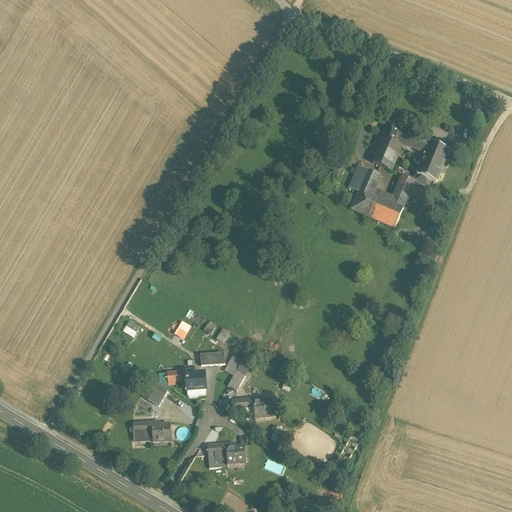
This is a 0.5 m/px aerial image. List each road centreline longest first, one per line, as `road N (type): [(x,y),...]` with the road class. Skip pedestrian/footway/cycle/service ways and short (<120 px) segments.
road 1 (track): [(42,436),(292,14)]
road 2 (track): [(468,192),(351,490)]
road 3 (track): [(504,101),(300,21),(275,0)]
road 4 (secondary): [(170,511),(0,410)]
